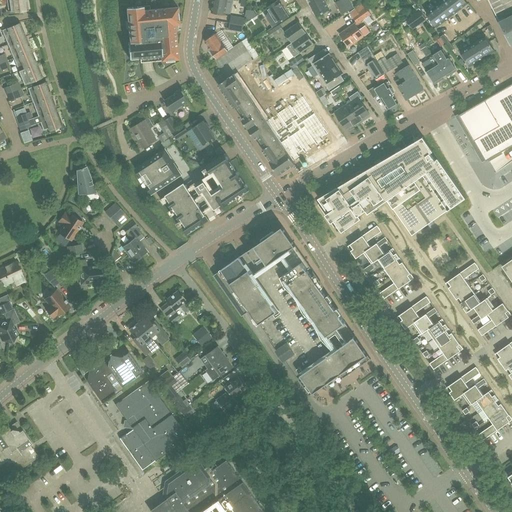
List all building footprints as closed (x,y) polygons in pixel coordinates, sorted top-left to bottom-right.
[(26,0),(6,0),(9,13),(28,10),(26,0)] [(213,0),(211,13),(225,15),(227,0),(213,0)] [(269,12),(265,15),(273,27),(289,17),(278,0),(277,0),(266,8),(269,12)] [(324,0),(307,0),(316,17),(330,10),(324,0)] [(341,0),(339,0),(335,2),(341,14),(347,11),(341,0)] [(349,0),(341,0),(347,11),(353,8),(349,0)] [(452,0),(443,0),(442,1),(452,16),(460,10),(452,0)] [(452,0),(460,10),(468,4),(465,0),(452,0)] [(477,0),(478,1),(479,0),(488,0),(493,9),(510,0),(477,0)] [(511,0),(510,0),(493,9),(510,43),(511,42),(511,0)] [(442,1),(434,7),(445,21),(452,16),(442,1)] [(359,13),(353,17),(358,24),(371,15),(363,4),(356,9),(359,13)] [(150,5),(126,8),(129,42),(128,42),(129,59),(140,58),(140,63),(165,61),(166,62),(174,62),(174,60),(178,59),(176,31),(178,31),(178,24),(179,24),(177,7),(150,10),(150,5)] [(434,7),(426,13),(437,27),(445,21),(434,7)] [(420,10),(413,15),(419,24),(426,19),(420,10)] [(231,16),(230,23),(243,25),(244,18),(231,16)] [(298,22),(285,32),(292,43),(306,33),(298,22)] [(20,23),(2,31),(8,44),(26,37),(20,23)] [(230,23),(229,29),(242,32),(243,25),(230,23)] [(354,23),(340,34),(349,47),(364,36),(370,31),(365,25),(359,30),(354,23)] [(279,25),(267,33),(270,38),(283,30),(279,25)] [(216,33),(205,41),(212,51),(211,51),(216,59),(228,51),(216,33)] [(292,43),(287,46),(294,57),(299,53),(300,53),(313,44),(306,33),(292,43)] [(486,36),(477,41),(487,56),(492,53),(494,50),(486,36)] [(26,37),(8,44),(13,58),(31,50),(26,37)] [(477,41),(469,47),(478,62),(487,56),(477,41)] [(424,44),(421,46),(427,56),(431,54),(424,44)] [(469,47),(460,52),(469,66),(473,65),(478,62),(469,47)] [(443,49),(432,56),(437,63),(446,77),(457,70),(447,56),(443,49)] [(31,50),(13,58),(19,71),(37,63),(31,50)] [(413,50),(407,54),(415,65),(420,61),(413,50)] [(320,51),(308,59),(312,64),(311,64),(312,65),(319,75),(336,64),(329,54),(330,53),(329,53),(324,56),(320,51)] [(370,52),(362,57),(374,77),(383,72),(370,52)] [(396,54),(391,57),(396,66),(401,63),(396,54)] [(300,55),(290,63),(294,69),(305,61),(300,55)] [(260,56),(235,74),(238,79),(264,61),(260,56)] [(385,57),(378,61),(385,73),(396,66),(391,57),(387,60),(385,57)] [(430,59),(423,64),(426,69),(435,84),(446,77),(437,63),(434,65),(430,59)] [(3,62),(0,63),(0,70),(9,66),(7,60),(3,62)] [(37,63),(19,71),(25,85),(43,77),(37,63)] [(265,63),(257,69),(260,73),(268,67),(265,63)] [(342,74),(336,64),(319,75),(325,85),(329,90),(341,83),(337,77),(343,74),(343,73),(342,74)] [(401,70),(400,71),(415,94),(424,89),(409,65),(401,70)] [(400,79),(396,81),(399,85),(398,85),(407,99),(415,94),(400,71),(397,73),(400,79)] [(234,73),(218,84),(234,107),(237,105),(244,116),(241,118),(255,138),(258,136),(265,147),(262,149),(271,161),(270,162),(279,175),(296,164),(294,161),(285,149),(266,121),(260,112),(234,73)] [(281,87),(291,82),(288,75),(278,80),(281,87)] [(374,88),(369,90),(373,98),(379,95),(387,109),(398,102),(386,82),(384,83),(383,81),(375,85),(376,88),(374,89),(374,88)] [(14,83),(5,87),(7,93),(7,94),(21,89),(18,82),(14,83)] [(46,82),(28,89),(33,103),(51,96),(46,82)] [(511,84),(459,115),(485,160),(482,161),(468,137),(467,137),(482,162),(485,160),(486,161),(511,146),(511,84)] [(21,89),(7,94),(10,100),(23,95),(21,89)] [(181,89),(164,100),(172,112),(189,101),(181,89)] [(351,101),(346,104),(358,122),(363,119),(362,118),(369,114),(359,99),(362,97),(358,91),(349,97),(351,101)] [(291,104),(266,121),(285,149),(294,161),(300,156),(299,154),(303,151),(305,153),(312,148),(310,146),(315,143),(317,145),(319,144),(324,141),(322,138),(329,133),(304,95),(296,100),(298,103),(293,106),(291,104)] [(51,96),(33,103),(38,116),(56,110),(51,96)] [(428,107),(435,103),(432,96),(424,101),(428,107)] [(346,104),(335,112),(346,129),(353,124),(354,125),(358,122),(346,104)] [(38,116),(32,118),(35,124),(40,122),(43,130),(49,128),(50,130),(62,126),(56,110),(38,116)] [(170,117),(164,121),(172,133),(178,129),(170,117)] [(28,120),(19,123),(21,129),(35,124),(32,118),(28,120)] [(149,118),(132,128),(143,148),(156,140),(149,129),(153,126),(149,118)] [(204,120),(192,128),(203,145),(215,137),(204,120)] [(164,133),(158,136),(162,142),(172,135),(165,125),(161,128),(164,133)] [(184,126),(172,133),(176,139),(188,132),(184,126)] [(321,202),(318,204),(337,231),(340,229),(342,232),(361,218),(359,215),(366,210),(368,212),(368,214),(370,213),(380,206),(387,201),(393,209),(412,236),(422,228),(424,231),(430,227),(428,224),(448,210),(466,198),(448,172),(433,150),(423,137),(416,141),(413,135),(402,141),(406,147),(389,156),(387,154),(377,161),(378,163),(366,170),(358,175),(346,182),(322,196),(319,198),(319,199),(321,202)] [(145,163),(136,168),(137,170),(140,174),(141,176),(144,174),(150,184),(147,186),(150,190),(152,194),(156,191),(175,179),(181,175),(182,174),(179,171),(165,149),(145,163)] [(205,181),(196,187),(201,194),(204,192),(215,209),(220,206),(221,208),(229,203),(237,198),(236,196),(240,193),(241,195),(249,190),(244,182),(241,177),(236,169),(231,161),(226,153),(206,166),(212,174),(215,172),(224,186),(213,193),(205,181)] [(86,166),(77,169),(79,194),(97,193),(95,188),(86,166)] [(185,182),(165,195),(166,196),(169,200),(167,202),(171,207),(172,209),(174,208),(177,212),(175,214),(179,219),(180,221),(182,220),(185,224),(183,226),(184,227),(188,233),(201,225),(202,225),(209,220),(185,182)] [(115,203),(105,212),(115,222),(125,213),(115,203)] [(64,223),(58,232),(71,240),(83,222),(71,214),(70,215),(65,212),(60,221),(64,223)] [(132,221),(122,228),(127,234),(128,234),(132,240),(122,247),(129,256),(128,258),(131,261),(133,261),(133,262),(147,251),(136,237),(142,233),(137,227),(132,221)] [(377,225),(350,244),(353,249),(351,251),(356,258),(364,253),(364,252),(371,247),(367,241),(381,231),(377,225)] [(210,231),(212,236),(221,232),(219,227),(210,231)] [(249,250),(221,269),(310,395),(368,355),(313,276),(314,275),(314,274),(314,273),(314,272),(310,266),(309,267),(305,261),(306,260),(282,227),(253,247),(254,249),(250,252),(249,250)] [(371,247),(364,252),(364,253),(372,264),(373,262),(378,259),(385,254),(380,246),(388,241),(385,237),(371,247)] [(82,244),(67,247),(68,253),(83,251),(82,244)] [(385,254),(378,259),(384,268),(400,257),(393,248),(385,254)] [(400,257),(384,268),(390,276),(405,266),(400,257)] [(86,260),(72,261),(73,272),(80,272),(81,281),(85,284),(97,282),(99,281),(103,273),(97,266),(95,265),(92,265),(91,269),(89,269),(87,266),(86,260)] [(0,279),(2,279),(5,284),(14,280),(16,284),(25,280),(16,261),(0,269),(0,279)] [(59,261),(52,262),(53,272),(60,271),(59,261)] [(475,262),(448,281),(451,286),(448,287),(454,295),(469,285),(465,278),(479,268),(475,262)] [(395,282),(380,293),(384,299),(411,280),(408,275),(411,273),(405,266),(390,276),(395,282)] [(50,271),(45,276),(54,287),(59,282),(50,271)] [(469,285),(454,295),(460,304),(475,293),(469,285)] [(56,290),(45,299),(51,307),(47,310),(53,318),(57,314),(58,316),(70,307),(56,290)] [(167,302),(160,308),(172,323),(176,320),(180,317),(174,310),(177,308),(180,306),(185,313),(188,310),(192,307),(187,301),(178,290),(165,300),(167,302)] [(475,293),(460,304),(466,313),(474,307),(481,302),(475,293)] [(427,296),(399,315),(403,319),(400,321),(405,329),(413,323),(421,318),(420,318),(416,312),(431,302),(427,296)] [(479,314),(471,320),(474,324),(488,314),(496,308),(495,308),(488,297),(486,299),(481,302),(474,307),(479,314)] [(0,305),(0,313),(13,308),(10,301),(0,305)] [(492,319),(478,330),(482,336),(509,317),(506,312),(508,310),(503,303),(495,308),(496,308),(488,314),(492,319)] [(421,318),(413,323),(421,334),(423,333),(428,330),(427,329),(435,325),(434,324),(429,317),(437,311),(435,308),(420,318),(421,318)] [(0,322),(0,336),(1,339),(4,341),(12,342),(17,334),(17,332),(16,329),(12,329),(11,327),(13,325),(20,322),(13,309),(3,314),(6,319),(0,322)] [(138,324),(137,324),(145,332),(146,331),(150,337),(155,333),(158,337),(161,341),(167,337),(168,336),(154,320),(153,321),(148,315),(138,324)] [(435,325),(427,329),(428,330),(434,339),(449,328),(442,319),(434,324),(435,325)] [(137,323),(129,330),(136,337),(133,339),(145,355),(151,350),(148,346),(154,341),(150,337),(146,331),(145,332),(137,324),(138,324),(137,323)] [(449,328),(434,339),(440,347),(455,337),(449,328)] [(207,332),(197,340),(201,345),(211,337),(207,332)] [(444,353),(430,363),(434,369),(461,350),(458,346),(460,344),(455,337),(440,347),(444,353)] [(511,341),(497,352),(501,356),(498,358),(503,366),(511,359),(511,341)] [(205,355),(201,358),(208,368),(225,356),(217,346),(205,355)] [(108,366),(112,373),(117,380),(119,383),(121,387),(135,377),(143,372),(144,371),(130,351),(129,352),(123,356),(122,357),(112,355),(110,356),(108,366)] [(147,355),(142,360),(149,369),(155,364),(147,355)] [(186,356),(177,363),(181,367),(189,361),(186,356)] [(208,368),(206,370),(213,380),(219,376),(232,366),(225,356),(208,368)] [(511,359),(503,366),(509,374),(511,372),(511,359)] [(89,370),(86,381),(100,401),(115,390),(111,384),(117,380),(112,373),(108,366),(104,361),(105,360),(104,360),(89,370)] [(476,367),(449,385),(452,390),(450,392),(455,399),(458,397),(463,394),(470,389),(470,388),(466,383),(480,373),(476,367)] [(160,375),(156,378),(161,385),(165,382),(160,375)] [(165,382),(161,385),(168,395),(175,390),(171,385),(176,382),(172,376),(165,382)] [(216,400),(213,402),(218,408),(220,406),(223,410),(220,412),(222,416),(226,413),(225,412),(238,403),(234,397),(247,388),(239,376),(224,387),(225,388),(224,389),(226,392),(216,400)] [(470,389),(463,394),(470,405),(477,400),(484,395),(479,388),(487,382),(484,378),(470,388),(470,389)] [(148,381),(115,405),(126,420),(123,427),(132,429),(119,438),(142,470),(188,437),(148,381)] [(484,395),(477,400),(483,409),(498,399),(492,389),(484,395)] [(175,390),(168,395),(171,399),(178,394),(175,390)] [(498,399),(483,409),(489,418),(504,407),(498,399)] [(187,406),(181,411),(186,417),(194,411),(189,405),(187,406)] [(494,424),(479,434),(483,440),(510,421),(507,416),(510,415),(504,407),(489,418),(494,424)] [(0,465),(10,459),(18,471),(38,457),(30,446),(32,444),(22,430),(19,432),(18,431),(12,430),(11,430),(8,427),(0,433),(0,465)] [(396,446),(388,451),(392,456),(399,451),(396,446)] [(151,511),(263,511),(242,481),(242,482),(226,460),(211,470),(208,465),(207,466),(208,467),(204,470),(200,464),(192,463),(171,477),(170,484),(164,488),(163,493),(167,498),(161,502),(150,510),(151,511)] [(445,511),(439,503),(426,511),(445,511)]
